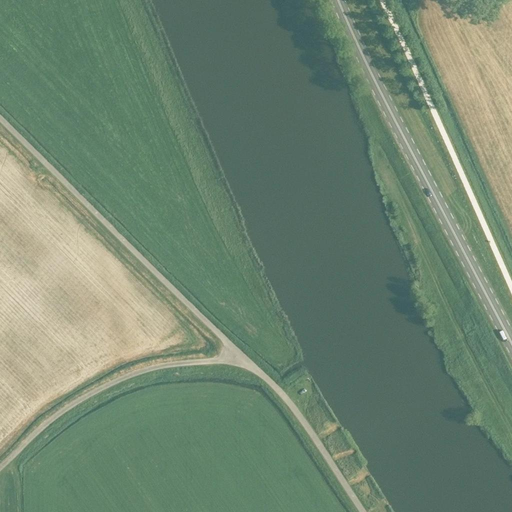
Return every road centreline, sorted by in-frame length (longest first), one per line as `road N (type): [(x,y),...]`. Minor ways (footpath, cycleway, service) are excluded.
road 1 (unclassified): [(361,511),(247,356),(0,117)]
road 2 (secondary): [(511,349),(334,0)]
